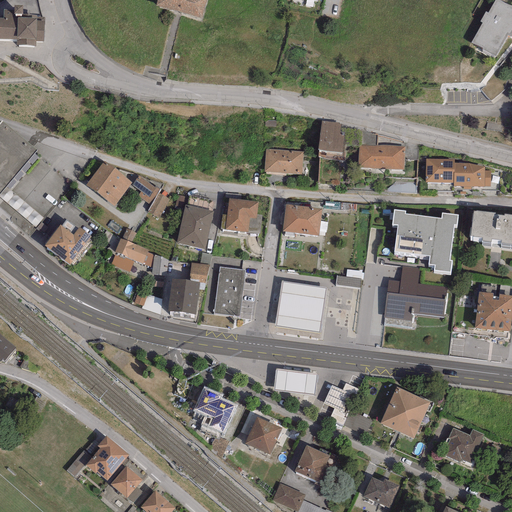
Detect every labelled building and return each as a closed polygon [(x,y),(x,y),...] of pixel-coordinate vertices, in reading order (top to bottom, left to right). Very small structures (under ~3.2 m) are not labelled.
[(201,18),(208,0),(157,0),(156,5),(201,18)] [(511,6),(509,5),(499,0),(494,0),(487,12),(486,11),(480,22),(482,23),(471,43),(482,48),(481,50),(495,57),(507,35),(510,37),(511,33),(511,6)] [(22,6),(14,5),(13,10),(3,10),(3,18),(0,18),(0,38),(16,40),(16,45),(36,46),(36,41),(44,42),(45,18),(36,17),(36,15),(22,14),(22,6)] [(0,194),(36,151),(1,121),(0,122),(0,194)] [(339,123),(321,121),(318,150),(319,150),(342,152),(344,132),(340,132),(341,124),(339,124),(339,123)] [(381,169),(381,146),(358,145),(358,168),(381,169)] [(381,146),(381,169),(404,170),(405,146),(381,146)] [(303,152),(265,149),(263,172),(302,175),(303,152)] [(319,158),(317,184),(338,185),(340,161),(344,161),(345,152),(342,152),(319,150),(318,157),(319,158)] [(454,163),(454,159),(425,159),(425,182),(453,183),(454,163)] [(132,182),(104,161),(85,185),(113,206),(132,182)] [(454,163),(453,183),(453,187),(484,187),(490,187),(490,171),(484,171),(484,167),(468,163),(454,163)] [(154,187),(138,176),(132,185),(141,192),(138,196),(148,204),(160,189),(155,186),(154,187)] [(169,200),(158,193),(147,212),(159,218),(169,200)] [(189,198),(177,195),(174,208),(183,210),(185,205),(187,206),(189,198)] [(258,202),(229,198),(227,215),(222,214),(220,229),(248,232),(250,218),(256,219),(256,215),(258,202)] [(322,209),(285,204),(282,231),(318,236),(322,209)] [(187,206),(185,205),(183,210),(176,243),(205,249),(213,212),(187,206)] [(404,211),(393,209),(391,224),(397,225),(394,251),(429,256),(428,264),(434,265),(433,270),(450,273),(451,261),(449,261),(454,225),(456,225),(457,215),(441,213),(441,219),(404,214),(404,211)] [(495,213),(473,210),(470,236),(482,238),(482,241),(490,242),(491,238),(501,240),(500,242),(511,243),(511,215),(504,214),(504,215),(495,214),(495,213)] [(262,215),(256,215),(256,219),(250,218),(248,232),(259,234),(262,215)] [(91,237),(78,227),(73,235),(59,225),(44,246),(69,265),(91,237)] [(126,229),(122,239),(131,243),(135,233),(126,229)] [(122,239),(120,239),(114,252),(115,253),(134,260),(142,264),(147,252),(148,251),(131,243),(122,239)] [(154,255),(147,252),(142,264),(142,265),(152,268),(154,255)] [(115,253),(115,254),(111,264),(129,272),(133,262),(134,260),(115,253)] [(202,253),(200,264),(209,265),(212,255),(202,253)] [(167,260),(154,255),(152,268),(151,275),(166,276),(167,260)] [(200,264),(190,263),(189,281),(198,282),(199,282),(205,283),(209,265),(200,264)] [(447,287),(418,284),(420,268),(402,266),(400,281),(388,280),(383,318),(384,318),(384,324),(410,328),(412,314),(443,318),(447,287)] [(245,270),(219,267),(213,314),(239,317),(245,270)] [(359,271),(346,270),(345,277),(361,279),(363,279),(363,273),(361,273),(362,270),(359,270),(359,271)] [(345,277),(336,276),(335,284),(359,288),(361,279),(345,277)] [(195,315),(199,282),(198,282),(189,281),(171,279),(167,311),(195,315)] [(326,288),(281,282),(279,293),(276,316),(275,327),(319,333),(320,323),(324,300),(326,288)] [(147,294),(138,291),(134,303),(143,306),(147,294)] [(493,293),(478,292),(474,327),(509,331),(511,307),(511,295),(498,294),(498,297),(492,297),(493,293)] [(15,348),(0,335),(0,361),(2,360),(4,361),(15,348)] [(317,374),(276,369),(273,391),(314,396),(315,383),(317,374)] [(341,391),(331,387),(323,404),(335,409),(330,420),(332,421),(343,426),(359,390),(348,385),(344,384),(341,391)] [(222,395),(204,386),(192,411),(204,416),(200,424),(223,435),(238,405),(221,397),(222,395)] [(430,402),(396,387),(380,423),(413,439),(430,402)] [(282,428),(257,417),(244,444),(269,456),(282,428)] [(469,435),(452,428),(441,454),(459,462),(461,459),(471,464),(484,435),(472,430),(469,435)] [(128,455),(105,436),(97,446),(100,448),(91,459),(85,465),(96,474),(97,473),(107,481),(128,455)] [(318,451),(305,445),(294,472),(325,486),(338,457),(319,449),(318,451)] [(85,465),(91,459),(83,451),(66,470),(74,478),(85,465)] [(125,466),(110,484),(126,498),(136,487),(142,480),(125,466)] [(399,486),(384,479),(382,482),(371,477),(362,497),(389,508),(399,486)] [(305,495),(279,483),(272,501),(295,511),(296,511),(297,511),(302,501),(305,495)] [(142,492),(136,487),(126,498),(132,503),(142,492)] [(170,511),(175,508),(154,490),(140,507),(145,511),(170,511)] [(325,511),(302,501),(297,511),(296,511),(295,511),(294,511),(330,511),(325,509),(325,511)]
